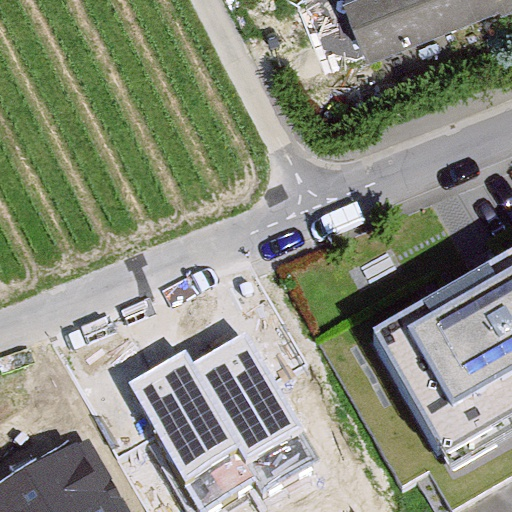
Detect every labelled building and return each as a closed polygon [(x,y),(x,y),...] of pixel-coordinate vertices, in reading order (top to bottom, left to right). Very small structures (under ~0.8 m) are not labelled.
[(369,58),(511,3),(511,0),(348,0),(347,0),(369,58)] [(428,475),(511,428),(511,234),(339,326),(428,475)] [(247,335),(192,366),(257,485),(262,495),(318,465),(247,335)] [(186,355),(130,385),(199,511),(206,511),(257,485),(192,366),(186,355)] [(123,511),(89,450),(0,500),(0,511),(123,511)]
